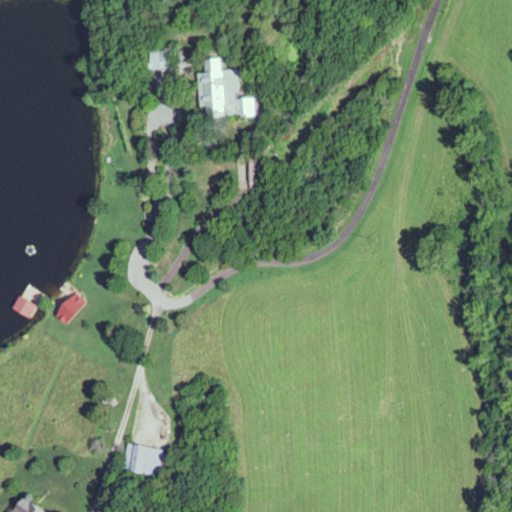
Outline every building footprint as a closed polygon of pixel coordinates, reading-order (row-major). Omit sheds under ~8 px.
[(164,69),(164,62),(158,62),(158,52),(148,52),(148,69),(164,69)] [(196,73),(198,119),(255,116),(254,98),(238,99),(236,69),(218,70),(217,59),(201,59),(202,72),(196,73)] [(248,173),(249,180),(261,179),(260,171),(248,173)] [(39,297),(24,287),(8,309),(23,319),(39,297)] [(76,309),(67,301),(54,315),(63,324),(76,309)] [(161,450),(124,445),(120,472),(158,477),(161,450)] [(9,511),(41,511),(18,498),(9,511)]
